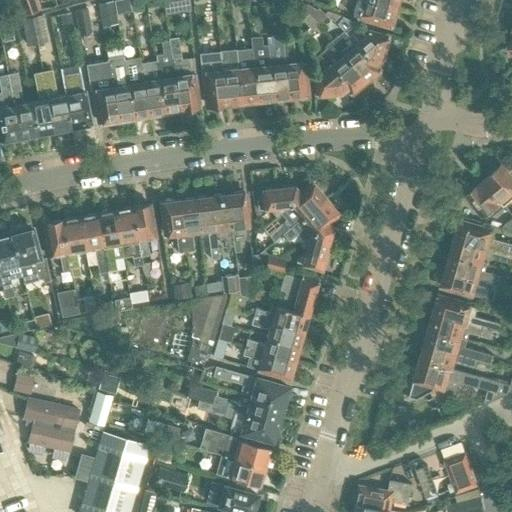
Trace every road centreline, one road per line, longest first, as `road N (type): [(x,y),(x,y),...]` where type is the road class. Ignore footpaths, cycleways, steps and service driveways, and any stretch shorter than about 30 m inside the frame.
road 1 (residential): [(0,191),(222,152),(379,138),(403,148)]
road 2 (residential): [(312,511),(409,170),(403,148)]
